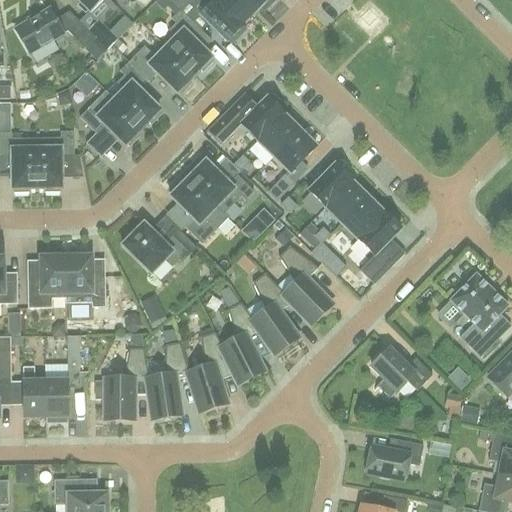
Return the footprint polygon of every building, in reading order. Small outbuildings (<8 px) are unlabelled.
[(75,0),(80,4),(77,7),(85,14),(87,12),(91,15),(105,0),(75,0)] [(167,0),(178,10),(188,0),(167,0)] [(243,28),(243,27),(216,0),(208,9),(198,0),(188,0),(178,10),(180,12),(195,27),(200,31),(207,24),(227,44),(228,43),(231,46),(247,31),(243,28)] [(243,26),(259,10),(248,0),(216,0),(243,27),(244,27),(243,26)] [(248,0),(259,10),(259,9),(264,13),(276,0),(248,0)] [(95,39),(88,32),(69,13),(55,21),(49,11),(47,12),(15,31),(29,55),(67,33),(84,50),(95,39)] [(195,27),(180,12),(171,21),(175,25),(168,32),(176,39),(165,49),(194,78),(200,72),(202,74),(213,64),(210,61),(211,60),(187,36),(195,27)] [(88,32),(95,39),(108,51),(117,42),(97,22),(88,32)] [(188,83),(194,78),(165,49),(155,59),(144,48),(128,64),(145,81),(148,84),(157,75),(177,95),(178,94),(181,96),(191,86),(188,83)] [(137,90),(145,81),(128,64),(120,73),(124,77),(117,84),(124,91),(114,101),(143,129),(148,124),(151,127),(161,116),(158,113),(160,112),(137,90)] [(0,101),(10,101),(10,89),(0,88),(0,101)] [(244,96),(209,131),(223,145),(241,127),(257,142),(284,115),(267,99),(256,110),(244,98),(245,97),(244,96)] [(137,135),(143,129),(114,101),(104,112),(97,105),(90,112),(88,111),(79,119),(95,135),(96,136),(105,128),(125,147),(126,146),(129,149),(139,138),(137,135)] [(284,115),(257,142),(273,159),(299,132),(284,117),(284,116),(284,115)] [(299,132),(273,159),(290,175),(316,149),(299,132)] [(11,135),(0,134),(0,159),(11,159),(12,179),(12,191),(14,191),(14,195),(29,194),(29,191),(37,190),(36,150),(36,140),(20,141),(20,135),(11,135)] [(50,140),(36,140),(36,150),(37,190),(45,190),(45,194),(60,194),(60,190),(61,190),(61,180),(61,158),(74,158),(73,134),(60,134),(60,140),(50,140)] [(233,166),(241,174),(250,164),(243,156),(233,166)] [(193,175),(188,181),(216,209),(223,216),(233,205),(241,198),(245,202),(254,194),(236,177),(228,185),(214,171),(205,163),(204,164),(201,161),(190,172),(193,175)] [(352,182),(335,165),(308,193),(325,209),(352,182)] [(268,194),(277,203),(294,185),(286,178),(285,176),(268,194)] [(179,183),(169,194),(171,197),(170,198),(177,205),(193,221),(185,229),(202,246),(218,230),(228,220),(223,216),(216,209),(188,181),(182,186),(179,183)] [(352,183),(352,182),(325,209),(341,225),(367,199),(351,184),(352,183)] [(290,215),(297,208),(288,199),(281,206),(290,215)] [(383,214),(367,199),(341,225),(357,241),(384,214),(383,214)] [(384,214),(357,241),(374,258),(360,272),(374,286),(391,269),(377,255),(401,231),(384,214)] [(123,246),(122,247),(122,248),(123,247),(150,274),(150,275),(150,276),(151,275),(151,274),(164,261),(171,268),(179,261),(182,264),(191,256),(172,237),(163,245),(144,226),(143,225),(142,226),(143,226),(141,228),(138,225),(127,236),(130,239),(123,246)] [(314,239),(321,246),(330,237),(323,230),(314,239)] [(289,248),(278,258),(295,284),(284,295),(283,296),(291,305),(312,325),(331,307),(306,282),(318,270),(289,248)] [(66,305),(66,258),(60,258),(60,254),(44,255),(44,258),(41,258),(40,258),(40,280),(27,280),(28,311),(52,310),(52,300),(66,300),(66,305)] [(105,309),(105,279),(92,279),(92,258),(87,258),(87,254),(71,254),(71,258),(66,258),(66,305),(92,304),(92,309),(105,309)] [(0,306),(17,306),(17,280),(4,280),(4,259),(0,258),(0,306)] [(338,261),(328,271),(336,278),(346,268),(338,261)] [(252,321),(251,322),(260,334),(275,355),(297,340),(279,314),(291,305),(283,296),(284,295),(264,275),(252,284),(265,312),(252,321)] [(476,276),(450,302),(474,325),(460,339),(480,359),(499,339),(487,328),(508,307),(476,276)] [(155,298),(140,305),(150,325),(165,318),(155,298)] [(222,348),(221,349),(234,377),(239,385),(263,373),(246,341),(260,334),(251,322),(252,321),(240,304),(227,311),(236,341),(222,348)] [(189,374),(188,375),(189,379),(200,413),(226,405),(218,382),(234,377),(221,349),(222,348),(215,334),(201,339),(204,369),(189,374)] [(95,383),(95,400),(106,400),(106,421),(133,421),(133,396),(150,396),(148,386),(147,380),(149,380),(146,364),(144,350),(141,337),(131,337),(129,350),(123,381),(106,381),(106,383),(95,383)] [(0,338),(0,362),(10,363),(10,339),(0,338)] [(79,338),(67,338),(67,374),(80,374),(79,338)] [(149,380),(147,380),(148,386),(150,396),(153,420),(180,416),(174,381),(189,379),(188,375),(189,374),(182,345),(167,347),(164,378),(149,380)] [(371,368),(384,381),(377,388),(389,400),(397,393),(408,383),(417,392),(432,377),(415,360),(407,368),(389,350),(371,368)] [(511,354),(506,360),(488,379),(508,399),(511,394),(511,354)] [(23,369),(23,383),(23,418),(46,418),(45,383),(34,383),(34,369),(23,369)] [(471,382),(457,369),(448,379),(461,392),(471,382)] [(68,383),(45,383),(46,418),(47,418),(47,424),(67,424),(67,418),(68,418),(68,383)] [(499,476),(511,478),(511,437),(494,434),(489,462),(501,464),(499,476)] [(372,449),(366,475),(404,482),(407,466),(419,468),(423,447),(398,442),(395,454),(372,449)] [(511,478),(499,476),(497,488),(484,485),(478,511),(507,511),(509,502),(511,502),(511,478)] [(67,505),(67,511),(108,511),(108,494),(98,494),(98,495),(81,495),(81,482),(55,482),(55,505),(67,505)] [(0,506),(8,506),(8,483),(0,483),(0,506)] [(360,506),(358,511),(404,511),(407,501),(383,497),(380,509),(360,506)]
